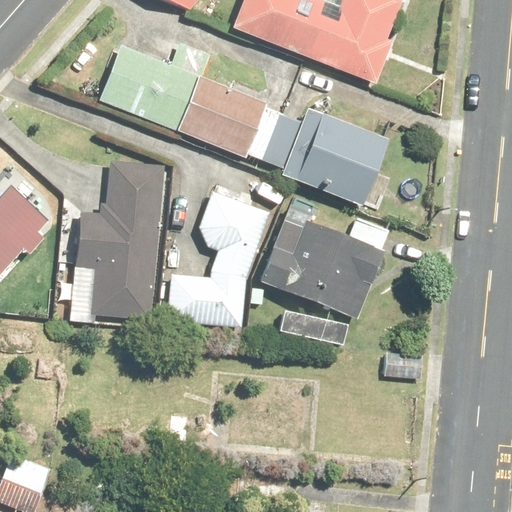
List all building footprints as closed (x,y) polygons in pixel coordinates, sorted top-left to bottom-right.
[(196,0),(147,0),(184,14),(196,0)] [(236,0),(224,29),(365,89),(384,45),(376,42),(393,2),(387,0),(236,0)] [(164,132),(189,74),(113,45),(91,104),(164,132)] [(189,74),(164,132),(252,165),(254,161),(273,112),(275,107),(257,100),(260,94),(232,83),(230,90),(189,74)] [(254,161),(276,170),(272,179),(349,209),(376,137),(299,108),(295,121),(273,112),(254,161)] [(94,213),(74,212),(70,271),(86,272),(84,316),(146,320),(156,168),(107,165),(105,200),(95,199),(94,213)] [(0,268),(17,252),(25,260),(39,246),(29,237),(40,226),(0,187),(0,268)] [(203,280),(161,277),(158,322),(235,328),(238,281),(263,217),(207,195),(193,231),(200,247),(211,253),(203,280)] [(381,254),(281,208),(248,280),(348,326),(381,254)] [(417,360),(377,358),(376,377),(416,379),(417,360)] [(313,378),(208,376),(207,419),(218,419),(217,453),(279,455),(280,435),(312,436),(313,378)] [(56,409),(26,402),(21,426),(51,433),(56,409)] [(191,417),(165,415),(163,447),(189,449),(191,417)] [(28,511),(47,471),(7,453),(0,469),(0,511),(2,511),(28,511)] [(285,480),(230,477),(229,500),(284,503),(285,480)]
